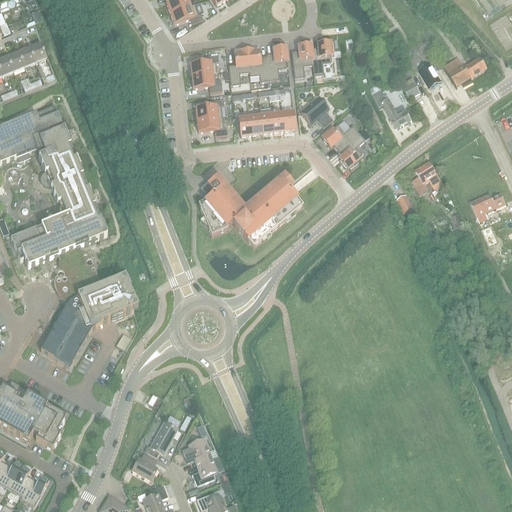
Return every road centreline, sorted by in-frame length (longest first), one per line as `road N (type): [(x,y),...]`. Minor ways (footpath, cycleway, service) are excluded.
road 1 (tertiary): [(191,301),(72,0)]
road 2 (residential): [(349,203),(306,146),(181,158),(167,52)]
road 3 (tertiary): [(349,203),(511,82)]
road 4 (tertiary): [(277,511),(215,353)]
road 5 (residential): [(167,52),(305,37)]
road 6 (residential): [(119,420),(5,358)]
